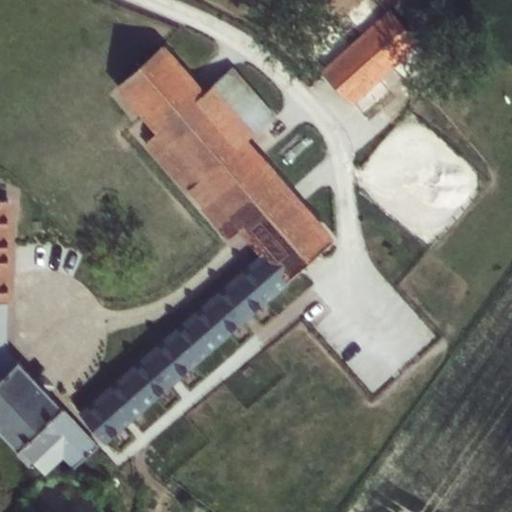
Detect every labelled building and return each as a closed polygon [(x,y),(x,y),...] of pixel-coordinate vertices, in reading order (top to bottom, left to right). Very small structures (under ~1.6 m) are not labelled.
[(326,61),(354,93),(421,34),(392,3),(326,61)] [(69,451),(86,468),(106,449),(100,441),(331,232),(245,131),(204,84),(164,37),(120,77),(158,120),(147,130),(230,228),(242,218),(265,244),(75,415),(10,344),(9,297),(0,297),(0,419),(22,444),(37,432),(42,437),(53,427),(72,449),(69,451)] [(204,84),(245,131),(274,106),(234,59),(204,84)] [(0,193),(0,271),(9,272),(7,193),(0,193)] [(0,271),(0,297),(9,297),(9,272),(0,271)]
